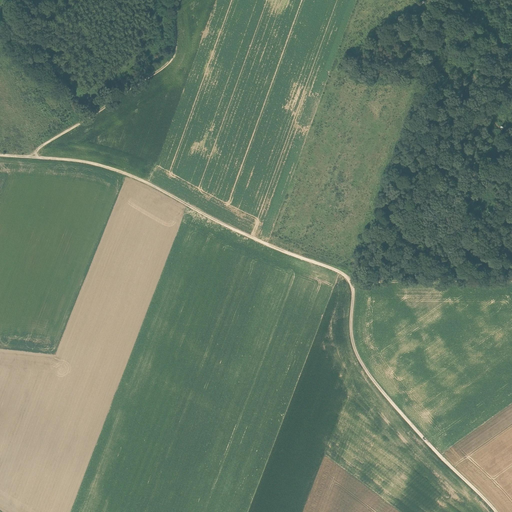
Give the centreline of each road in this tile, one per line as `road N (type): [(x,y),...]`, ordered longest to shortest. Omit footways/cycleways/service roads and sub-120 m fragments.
road 1 (track): [(30,157),(124,173),(352,280)]
road 2 (track): [(352,280),(351,339),(364,368),(495,511)]
road 3 (track): [(30,157),(172,58),(169,0)]
road 4 (track): [(352,280),(511,281)]
